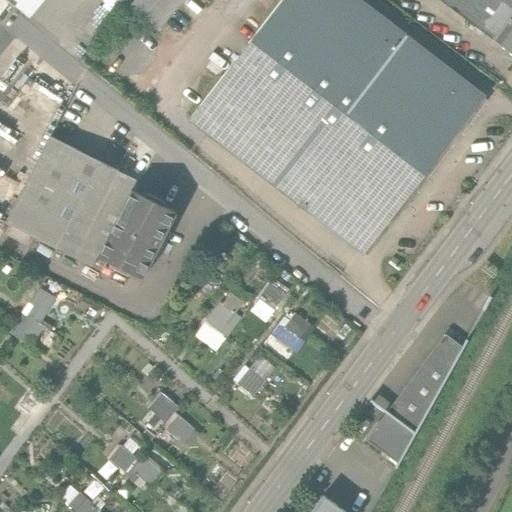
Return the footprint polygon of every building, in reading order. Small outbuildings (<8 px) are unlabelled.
[(0,0),(0,13),(8,3),(5,0),(0,0)] [(5,0),(8,3),(14,7),(15,6),(29,18),(43,0),(5,0)] [(136,0),(130,8),(157,31),(181,0),(136,0)] [(357,0),(282,0),(190,118),(360,250),(364,253),(484,98),(357,0)] [(511,0),(438,0),(511,53),(511,0)] [(136,181),(51,139),(8,225),(93,267),(99,256),(132,190),(136,181)] [(132,190),(99,256),(143,278),(176,212),(132,190)] [(253,309),(269,321),(292,291),(275,279),(253,309)] [(36,285),(17,335),(37,343),(56,292),(36,285)] [(198,335),(218,349),(252,303),(232,289),(198,335)] [(299,353),(320,326),(294,306),(273,333),(299,353)] [(456,327),(377,433),(410,457),(475,340),(456,327)] [(153,406),(171,422),(183,408),(165,392),(153,406)] [(170,425),(182,444),(199,432),(187,414),(170,425)] [(152,487),(166,469),(149,456),(135,474),(152,487)] [(364,511),(366,511),(335,489),(324,504),(329,508),(325,511),(364,511)] [(71,503),(80,511),(96,511),(101,507),(82,490),(71,503)]
